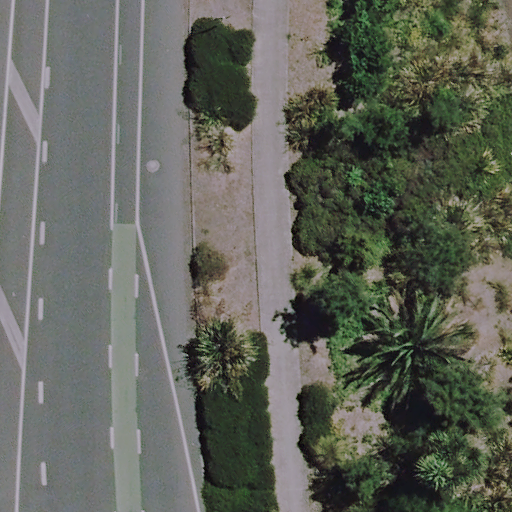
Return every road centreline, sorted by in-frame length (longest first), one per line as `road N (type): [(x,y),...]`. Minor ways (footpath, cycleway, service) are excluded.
road 1 (tertiary): [(34,0),(73,511)]
road 2 (tertiary): [(0,176),(28,0)]
